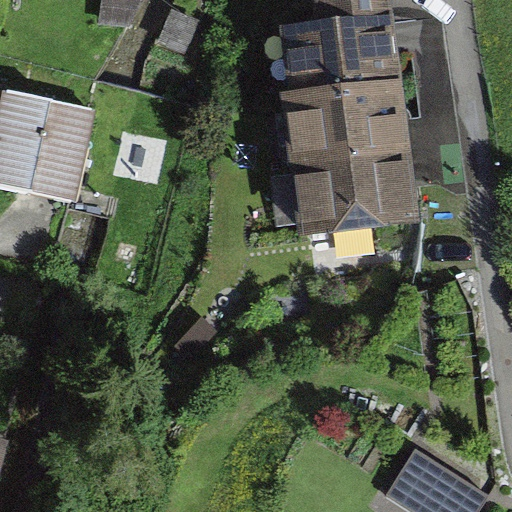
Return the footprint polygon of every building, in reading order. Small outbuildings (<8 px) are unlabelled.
[(393,8),(391,0),(356,0),(317,5),(274,10),(284,88),(401,74),(397,42),(393,8)] [(409,137),(401,74),(284,88),(293,166),(411,152),(409,137)] [(93,111),(9,94),(0,136),(0,202),(71,217),(93,111)] [(413,174),(411,152),(293,166),(303,245),(420,230),(413,174)] [(478,511),(485,501),(415,458),(391,497),(414,511),(478,511)]
